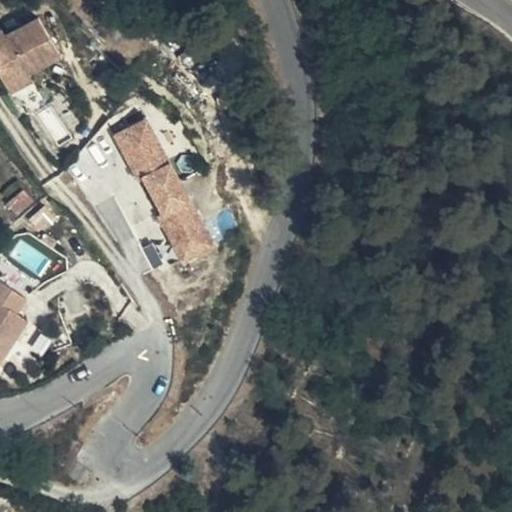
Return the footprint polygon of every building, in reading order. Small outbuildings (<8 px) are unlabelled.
[(39,11),(0,30),(0,77),(5,88),(28,76),(63,58),(39,11)] [(28,76),(5,88),(8,95),(31,83),(28,76)] [(146,120),(141,122),(166,166),(170,164),(146,120)] [(161,216),(156,218),(180,263),(209,248),(187,203),(191,201),(170,164),(166,166),(141,122),(114,136),(138,185),(142,183),(161,216)] [(191,201),(187,203),(209,248),(216,245),(191,201)] [(0,357),(13,340),(5,336),(19,318),(15,315),(25,301),(0,283),(0,357)] [(25,322),(19,318),(5,336),(13,340),(25,322)]
